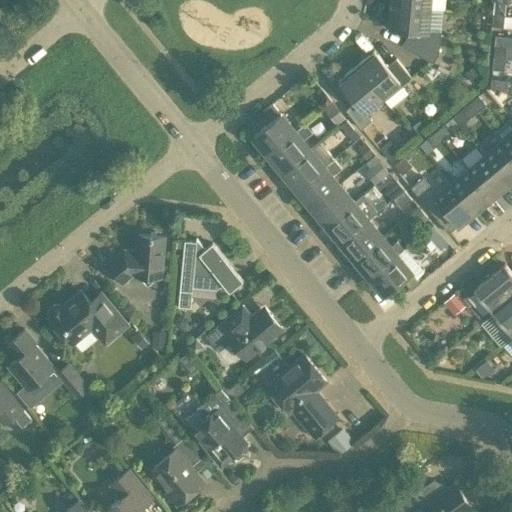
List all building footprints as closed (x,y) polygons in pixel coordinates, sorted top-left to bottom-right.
[(505,2),(493,1),(492,13),(504,14),(505,2)] [(441,31),(426,30),(428,7),(388,3),(386,26),(408,29),(407,34),(401,44),(433,63),(439,52),(441,31)] [(503,26),(504,14),(492,13),(491,25),(503,26)] [(506,35),(495,34),(493,56),(505,57),(506,45),(506,35)] [(387,65),(374,49),(356,64),(381,95),(399,81),(402,84),(411,76),(396,57),(387,65)] [(504,69),(505,57),(493,56),(492,68),(504,69)] [(371,119),(363,110),(381,95),(356,64),(338,79),(355,101),(346,108),(361,127),(371,119)] [(427,64),(421,68),(431,79),(440,70),(427,64)] [(482,75),(474,66),(465,74),(473,83),(482,75)] [(491,79),(491,84),(506,92),(508,80),(491,79)] [(322,97),(322,102),(325,106),(332,100),(326,94),(322,97)] [(478,94),(469,102),(476,111),(486,103),(478,94)] [(345,116),(332,100),(325,106),(324,106),(337,123),(345,116)] [(271,119),(253,134),(268,152),(295,130),(280,112),(272,102),(263,110),(271,119)] [(467,119),(476,111),(469,102),(460,109),(467,119)] [(501,140),(511,153),(511,119),(510,117),(493,131),(501,140)] [(346,119),(340,123),(348,133),(354,128),(346,119)] [(295,130),(268,152),(283,170),(310,147),(303,139),(312,131),(305,122),(295,130)] [(418,122),(411,127),(417,134),(423,128),(418,122)] [(445,122),(435,129),(443,138),(452,131),(445,122)] [(434,146),(443,138),(435,129),(426,137),(434,146)] [(389,139),(379,147),(389,159),(399,151),(389,139)] [(319,140),(310,147),(283,170),(297,187),(324,165),(334,157),(319,140)] [(484,154),(508,183),(511,179),(511,153),(501,140),(484,154)] [(358,148),(366,158),(374,152),(365,142),(358,148)] [(468,168),(491,196),(508,183),(484,154),(468,168)] [(412,165),(404,156),(394,164),(402,174),(412,165)] [(324,165),(297,187),(312,205),(339,183),(331,174),(340,166),(334,158),(324,165)] [(370,167),(379,179),(388,171),(378,159),(370,167)] [(451,182),(475,210),(491,196),(468,168),(451,182)] [(410,186),(448,232),(475,210),(451,182),(437,193),(423,175),(410,186)] [(385,188),(392,197),(403,188),(396,179),(385,188)] [(339,183),(312,205),(326,223),(353,200),(339,183)] [(393,198),(401,207),(412,198),(404,189),(393,198)] [(353,200),(326,223),(341,240),(368,218),(377,210),(363,192),(353,200)] [(423,222),(428,217),(419,206),(414,211),(423,222)] [(368,218),(341,240),(355,258),(382,235),(368,218)] [(448,241),(433,223),(425,230),(440,248),(448,241)] [(131,273),(160,276),(163,235),(139,233),(137,249),(123,248),(106,263),(122,281),(131,273)] [(382,235),(355,258),(370,275),(397,253),(382,235)] [(196,240),(184,239),(178,305),(190,306),(192,284),(216,286),(222,281),(229,290),(243,278),(212,241),(205,247),(196,237),(196,240)] [(420,281),(412,271),(397,253),(370,275),(385,293),(403,278),(411,288),(420,281)] [(473,288),(493,312),(511,295),(511,271),(504,262),(473,288)] [(110,326),(116,333),(128,323),(102,292),(91,301),(81,289),(61,305),(59,302),(54,303),(50,306),(48,311),(50,314),(48,316),(71,343),(91,327),(98,335),(110,326)] [(453,291),(444,299),(452,309),(461,301),(453,291)] [(511,295),(493,312),(511,334),(511,295)] [(231,339),(245,358),(283,327),(264,304),(251,314),(242,303),(205,334),(218,349),(231,339)] [(7,364),(28,388),(54,366),(34,343),(36,342),(24,328),(7,342),(17,355),(7,364)] [(131,335),(142,348),(149,342),(139,329),(131,335)] [(153,329),(152,344),(164,345),(165,330),(153,329)] [(203,345),(196,337),(187,344),(194,353),(203,345)] [(292,407),(314,434),(337,415),(315,388),(326,379),(304,353),(267,384),(289,410),(292,407)] [(475,368),(482,377),(493,368),(486,359),(475,368)] [(76,397),(89,386),(69,361),(55,372),(76,397)] [(198,407),(185,417),(193,426),(192,426),(221,461),(238,462),(244,458),(245,440),(238,431),(241,428),(242,426),(249,420),(221,386),(197,406),(198,407)] [(22,426),(31,418),(13,396),(3,403),(0,399),(0,418),(4,422),(12,415),(22,426)] [(159,416),(154,420),(173,443),(173,444),(175,447),(151,467),(169,488),(166,490),(177,503),(204,480),(191,464),(201,456),(183,435),(158,404),(153,408),(159,416)] [(328,439),(338,453),(353,440),(342,427),(328,439)] [(148,511),(137,497),(146,490),(128,468),(110,483),(121,496),(107,507),(111,511),(148,511)] [(404,511),(462,511),(472,505),(456,482),(450,486),(434,479),(399,503),(404,511)] [(91,511),(80,497),(61,511),(91,511)]
